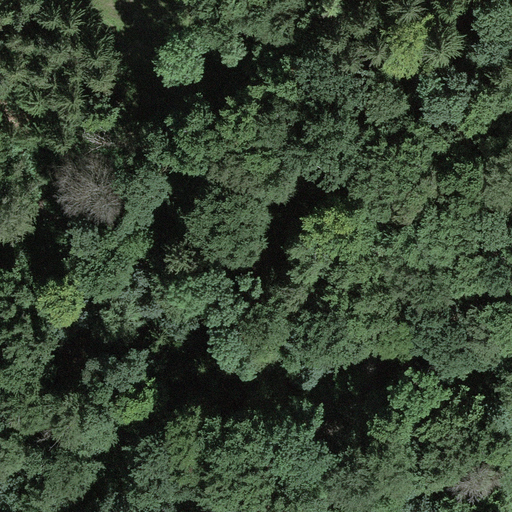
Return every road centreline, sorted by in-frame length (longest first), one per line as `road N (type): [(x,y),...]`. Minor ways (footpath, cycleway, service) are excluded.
road 1 (track): [(467,0),(408,110),(383,225),(386,350),(354,397),(327,511)]
road 2 (track): [(511,365),(467,337),(405,335),(386,350)]
